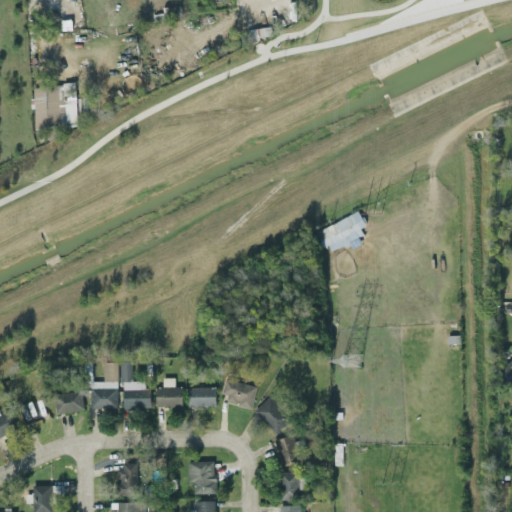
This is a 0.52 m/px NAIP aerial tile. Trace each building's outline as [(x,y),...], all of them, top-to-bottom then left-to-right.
[(65,126),(64,85),(32,86),(34,127),(65,126)] [(329,249),(366,234),(356,211),(314,229),(321,246),(326,244),(329,249)] [(103,380),(89,381),(90,408),(117,407),(116,361),(103,361),(103,380)] [(131,361),(120,361),(121,408),(149,407),(148,380),(131,381),(131,361)] [(181,406),(181,385),(173,385),(173,377),(161,376),(161,385),(155,385),(155,406),(181,406)] [(218,397),(250,406),(256,386),(224,377),(218,397)] [(215,386),(188,386),(187,405),(214,406),(215,386)] [(83,410),(81,390),(53,393),(54,413),(83,410)] [(274,433),(290,418),(268,395),(253,410),(274,433)] [(0,435),(16,429),(8,410),(0,413),(0,435)] [(301,457),(292,433),(273,440),(283,464),(301,457)] [(214,492),(213,460),(186,460),(186,481),(193,480),(193,492),(214,492)] [(118,495),(137,495),(136,476),(146,476),(146,463),(117,464),(118,495)] [(279,499),(297,498),(297,490),(304,489),(303,477),(297,477),(297,470),(278,471),(279,499)] [(51,511),(52,493),(63,493),(63,485),(32,484),(32,511),(51,511)] [(214,511),(214,499),(194,500),(194,511),(214,511)] [(144,511),(144,501),(115,502),(115,511),(144,511)]
